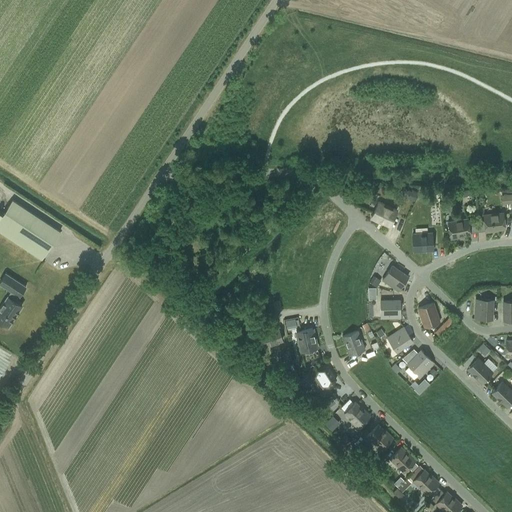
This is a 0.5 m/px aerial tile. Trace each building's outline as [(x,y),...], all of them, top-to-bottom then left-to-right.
[(410,192),(407,198),(413,201),(418,193),(411,190),(410,192)] [(464,193),(467,202),(475,199),(472,191),(464,193)] [(0,211),(0,232),(33,254),(41,260),(60,231),(52,226),(12,200),(3,213),(0,211)] [(396,211),(378,202),(371,218),(379,221),(380,220),(383,222),(382,222),(389,225),(396,211)] [(505,228),(503,213),(483,215),(485,231),(494,230),(494,229),(497,229),(505,228)] [(470,234),(467,218),(447,222),(450,238),(459,237),(459,236),(470,234)] [(432,233),(412,235),(413,251),(422,251),(422,249),(425,249),(425,250),(433,249),(432,233)] [(380,264),(376,273),(382,275),(386,267),(380,264)] [(382,279),(398,290),(408,277),(392,266),(382,279)] [(22,305),(14,300),(18,295),(19,296),(26,286),(6,273),(0,281),(0,283),(11,291),(7,296),(0,307),(0,321),(8,327),(22,305)] [(373,275),(369,282),(376,286),(380,280),(373,275)] [(475,318),(491,319),(492,300),(475,299),(475,318)] [(399,300),(380,301),(380,318),(400,317),(399,300)] [(503,320),(511,320),(511,300),(503,301),(503,320)] [(424,327),(439,322),(433,303),(418,308),(424,327)] [(454,322),(449,317),(444,323),(448,327),(454,322)] [(286,329),(296,327),(294,319),(285,321),(286,329)] [(403,327),(387,338),(396,352),(412,341),(403,327)] [(312,328),(296,332),(301,351),(316,348),(312,328)] [(282,341),(279,329),(257,336),(260,347),(282,341)] [(376,332),(379,337),(384,334),(381,329),(376,332)] [(357,330),(342,336),(349,355),(364,349),(357,330)] [(482,343),(477,349),(485,356),(490,350),(482,343)] [(421,350),(407,364),(419,376),(433,362),(421,350)] [(482,383),(492,373),(477,357),(466,368),(482,383)] [(395,363),(391,367),(397,373),(400,369),(395,363)] [(320,388),(329,387),(333,379),(325,366),(316,366),(311,375),(320,388)] [(293,377),(282,384),(287,389),(295,384),(296,383),(293,377)] [(507,407),(511,401),(511,391),(501,381),(491,392),(507,407)] [(418,384),(414,389),(418,393),(423,389),(418,384)] [(358,427),(362,423),(369,415),(363,409),(362,410),(360,407),(354,402),(347,409),(343,413),(358,427)] [(381,450),(385,445),(392,438),(386,431),(385,432),(383,430),(377,424),(370,432),(366,436),(381,450)] [(346,435),(340,441),(345,446),(351,440),(346,435)] [(404,472),(408,467),(414,462),(415,460),(409,454),(408,455),(405,452),(406,452),(400,447),(393,454),(389,458),(404,472)] [(414,462),(408,467),(412,471),(417,465),(414,462)] [(427,495),(432,490),(438,483),(432,476),(431,477),(429,475),(429,474),(423,469),(413,481),(427,495)] [(396,488),(392,492),(400,499),(404,495),(396,488)] [(446,492),(435,503),(444,511),(454,511),(461,505),(455,499),(454,500),(451,497),(452,497),(446,492)] [(429,501),(424,506),(428,510),(433,505),(429,501)]
